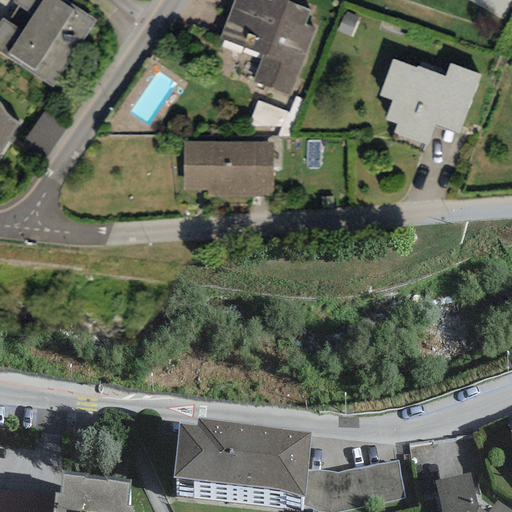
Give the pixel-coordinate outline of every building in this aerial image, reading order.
[(94,20),(62,0),(13,0),(12,2),(18,6),(9,22),(2,18),(0,21),(0,52),(53,86),(94,20)] [(310,10),(283,0),(233,0),(219,38),(264,55),(253,82),(290,96),(315,29),(305,25),(310,10)] [(416,68),(393,60),(379,96),(392,101),(385,120),(396,124),(393,132),(427,145),(435,125),(459,134),(481,75),(451,63),(446,77),(417,66),(416,68)] [(0,152),(18,123),(7,115),(4,110),(2,106),(0,103),(0,152)] [(67,126),(44,110),(22,143),(46,159),(67,126)] [(183,190),(207,190),(207,197),(274,196),(274,190),(274,143),(184,142),(183,190)] [(307,472),(312,433),(198,419),(197,427),(180,425),(173,477),(282,491),(304,498),(307,472)] [(319,470),(307,472),(304,498),(304,506),(318,511),(345,511),(406,498),(398,461),(338,474),(319,470)] [(130,480),(62,472),(60,494),(54,493),(51,511),(132,511),(133,507),(127,506),(130,480)] [(470,473),(434,480),(441,511),(511,511),(511,510),(498,501),(488,511),(485,511),(478,508),(470,473)] [(51,511),(53,496),(0,491),(0,511),(51,511)]
